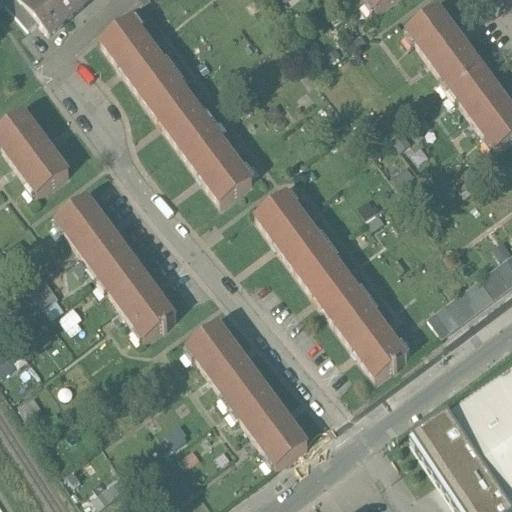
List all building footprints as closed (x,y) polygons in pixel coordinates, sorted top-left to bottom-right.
[(13,0),(4,8),(28,36),(37,28),(21,10),(13,0)] [(43,0),(32,0),(21,10),(37,28),(47,40),(65,25),(43,0)] [(43,0),(65,25),(82,10),(74,0),(43,0)] [(362,0),(375,18),(399,0),(362,0)] [(450,99),(481,77),(437,17),(406,39),(450,99)] [(140,104),(171,82),(131,28),(100,50),(140,104)] [(494,159),(511,145),(511,119),(481,77),(450,99),(494,159)] [(180,158),(211,136),(171,82),(140,104),(180,158)] [(67,181),(23,121),(0,138),(0,153),(37,204),(67,181)] [(220,213),(251,190),(211,136),(180,158),(220,213)] [(295,280),(326,258),(286,204),(255,226),(295,280)] [(100,289),(131,266),(86,207),(56,229),(100,289)] [(335,334),(366,312),(326,258),(295,280),(335,334)] [(511,262),(427,326),(440,344),(511,290),(511,262)] [(144,349),(175,326),(131,266),(100,289),(144,349)] [(375,388),(406,366),(366,312),(335,334),(375,388)] [(232,416),(262,394),(218,334),(188,357),(232,416)] [(511,511),(511,378),(411,445),(455,511),(511,511)] [(276,476),(306,453),(262,394),(232,416),(276,476)]
